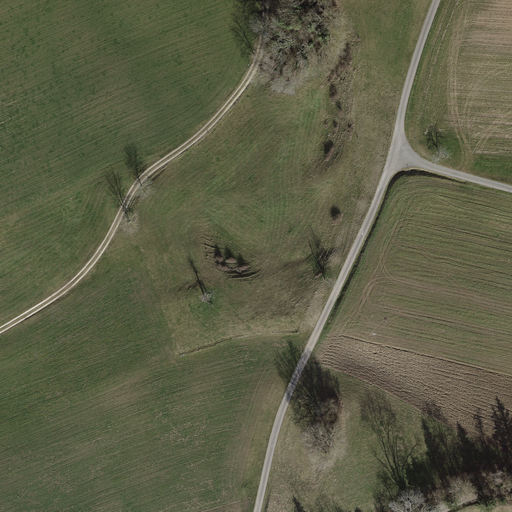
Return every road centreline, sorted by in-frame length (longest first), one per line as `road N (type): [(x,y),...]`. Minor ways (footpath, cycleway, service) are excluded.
road 1 (track): [(0,330),(70,285),(100,251),(138,182),(228,105),(257,61),(266,0)]
road 2 (unclassified): [(257,511),(289,391),(395,154)]
road 3 (unclassified): [(395,154),(408,83),(437,0)]
road 4 (unclassified): [(511,188),(395,154)]
